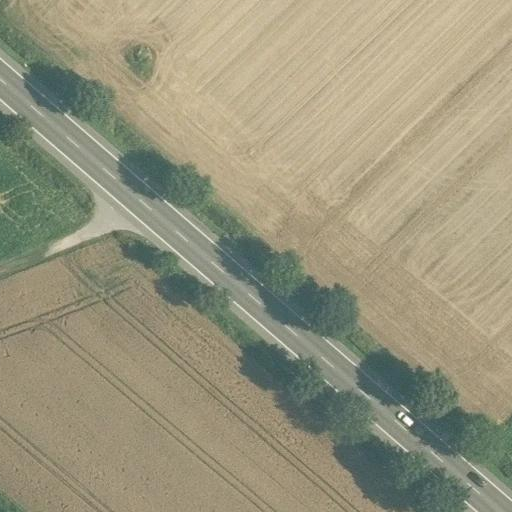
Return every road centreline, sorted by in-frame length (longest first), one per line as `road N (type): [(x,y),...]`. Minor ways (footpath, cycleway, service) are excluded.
road 1 (primary): [(0,80),(506,511)]
road 2 (track): [(147,207),(0,271)]
